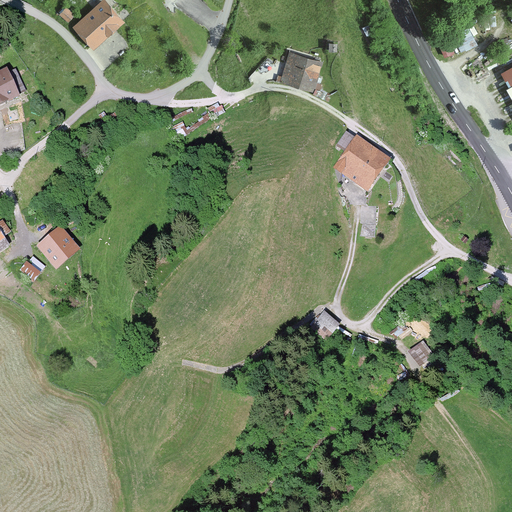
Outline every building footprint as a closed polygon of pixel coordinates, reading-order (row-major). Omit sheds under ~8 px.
[(102,0),(72,29),(94,52),(126,21),(105,0),(102,0)] [(66,8),(59,15),(66,22),(73,16),(66,8)] [(452,31),(459,51),(478,44),(472,25),(452,31)] [(281,82),(315,91),(323,59),(289,50),(281,82)] [(511,93),(511,62),(500,68),(511,93)] [(0,74),(0,107),(20,98),(8,71),(0,74)] [(211,108),(215,116),(223,111),(219,104),(211,108)] [(334,169),(369,194),(392,161),(357,137),(355,139),(347,133),(337,147),(346,153),(334,169)] [(38,251),(57,272),(81,251),(62,230),(38,251)] [(0,255),(9,250),(0,235),(0,255)] [(41,276),(27,264),(19,273),(33,285),(41,276)] [(339,324),(324,311),(310,328),(326,341),(339,324)] [(434,356),(422,340),(408,351),(420,367),(434,356)]
